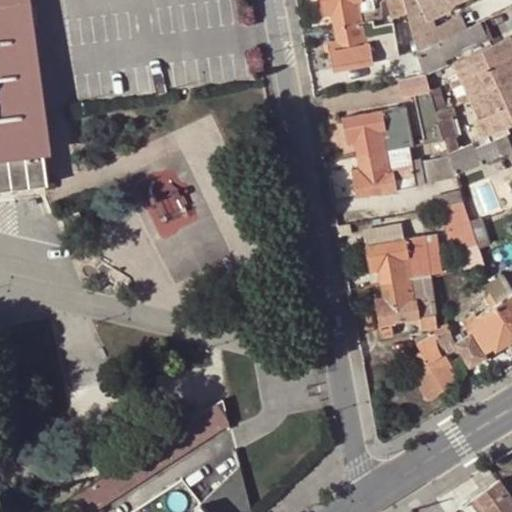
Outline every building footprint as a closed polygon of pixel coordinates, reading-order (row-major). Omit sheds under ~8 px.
[(0,0),(0,187),(45,182),(41,147),(49,146),(44,105),(29,0),(0,0)] [(332,27),(373,19),(368,0),(319,0),(323,17),(331,16),(332,27)] [(407,10),(403,0),(386,0),(392,15),(407,10)] [(403,0),(407,10),(419,50),(441,39),(435,25),(432,18),(447,12),(452,4),(461,0),(403,0)] [(441,39),(419,50),(426,75),(440,68),(447,58),(453,55),(492,36),(484,17),(454,32),(441,39)] [(375,31),(373,19),(332,27),(336,40),(327,42),(333,68),(397,58),(392,28),(375,31)] [(435,25),(441,39),(454,32),(449,19),(435,25)] [(494,43),(456,61),(464,78),(474,99),(478,97),(493,87),(511,78),(511,55),(511,54),(511,53),(511,40),(510,36),(494,43)] [(423,122),(439,117),(434,100),(427,78),(404,82),(408,100),(418,98),(423,122)] [(477,119),(484,135),(508,124),(511,121),(511,78),(493,87),(478,97),(486,114),(477,119)] [(434,100),(439,117),(454,113),(455,112),(450,96),(434,100)] [(354,143),(356,155),(409,146),(403,105),(342,117),(346,136),(353,135),(354,143)] [(454,113),(439,117),(446,140),(446,141),(460,136),(462,136),(455,112),(454,113)] [(446,140),(439,117),(423,122),(428,143),(446,140)] [(488,145),(511,134),(508,124),(484,135),(488,145)] [(464,149),(450,154),(456,174),(457,177),(511,152),(511,134),(488,145),(476,151),(472,145),(464,149)] [(347,144),(354,143),(353,135),(346,136),(347,144)] [(446,141),(450,154),(464,149),(460,136),(446,141)] [(409,146),(356,155),(358,168),(360,177),(353,178),(356,197),(416,185),(409,146)] [(456,174),(450,154),(425,160),(428,180),(456,174)] [(360,177),(358,168),(351,169),(353,178),(360,177)] [(436,186),(440,204),(464,199),(458,182),(436,186)] [(464,199),(440,204),(447,241),(466,237),(462,223),(470,220),(468,214),(464,199)] [(470,220),(474,235),(481,233),(477,218),(470,220)] [(466,237),(474,235),(470,220),(462,223),(466,237)] [(423,234),(429,268),(439,266),(432,233),(423,234)] [(474,235),(478,248),(486,245),(481,233),(474,235)] [(377,270),(379,280),(418,272),(430,272),(429,268),(423,234),(365,246),(369,264),(376,263),(377,270)] [(370,272),(377,270),(376,263),(369,264),(370,272)] [(418,272),(379,280),(382,296),(384,303),(376,305),(379,323),(393,321),(423,314),(437,312),(430,272),(418,272)] [(511,293),(501,273),(488,281),(491,290),(495,302),(511,329),(511,293)] [(511,329),(495,302),(491,290),(483,293),(487,307),(476,314),(474,312),(461,320),(469,334),(451,344),(466,368),(484,357),(481,353),(492,345),(495,349),(511,339),(511,329)] [(384,303),(382,296),(374,297),(376,305),(384,303)] [(439,326),(437,312),(423,314),(425,328),(439,326)] [(395,334),(393,321),(379,323),(382,337),(395,334)] [(437,345),(442,354),(451,349),(439,329),(437,330),(437,345)] [(437,345),(437,330),(417,337),(420,347),(423,355),(427,362),(442,354),(437,345)] [(415,370),(427,362),(423,355),(420,347),(405,355),(415,370)] [(427,362),(446,393),(461,384),(442,354),(427,362)] [(430,404),(446,393),(427,362),(415,370),(411,372),(430,404)] [(201,411),(216,401),(210,391),(194,400),(201,411)] [(174,428),(185,445),(198,436),(226,418),(221,398),(216,401),(201,411),(174,428)] [(238,467),(226,418),(198,436),(216,487),(238,467)] [(118,488),(185,445),(174,428),(108,472),(118,488)] [(248,511),(238,467),(216,487),(190,511),(248,511)] [(108,472),(74,493),(77,511),(79,511),(118,488),(108,472)] [(511,511),(511,499),(497,479),(471,498),(467,501),(474,511),(479,511),(480,511),(511,511)]
